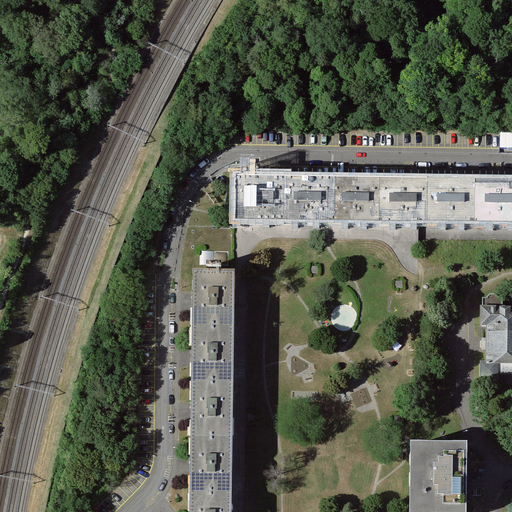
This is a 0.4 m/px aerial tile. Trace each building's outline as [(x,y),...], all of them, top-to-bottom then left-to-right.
[(237,182),(237,225),(284,225),(285,182),(237,182)] [(285,182),(284,225),(334,226),(334,183),(285,182)] [(334,183),(334,226),(383,226),(383,183),(334,183)] [(383,183),(383,226),(419,227),(430,227),(431,184),(428,184),(415,184),(409,184),(383,183)] [(431,184),(430,227),(479,228),(479,185),(447,185),(431,184)] [(479,185),(479,228),(511,228),(511,185),(494,185),(479,185)] [(236,331),(236,275),(220,275),(210,275),(193,275),(193,294),(193,303),(193,312),(193,331),(236,331)] [(511,306),(503,306),(503,298),(499,298),(496,294),(491,294),(487,298),(483,298),(483,306),(479,306),(479,326),(486,326),(486,328),(486,339),(482,339),(482,344),(482,349),(485,349),(485,363),(481,363),(481,380),(498,380),(498,374),(511,373),(511,306)] [(235,389),(236,331),(193,331),(193,347),(193,357),(193,366),(192,387),(235,389)] [(233,443),(235,389),(192,387),(191,402),(191,411),(191,421),(191,443),(233,443)] [(232,498),(233,443),(191,443),(190,458),(190,468),(190,478),(190,498),(232,498)] [(409,511),(465,511),(466,445),(410,444),(409,511)] [(231,511),(232,498),(190,498),(189,511),(231,511)]
